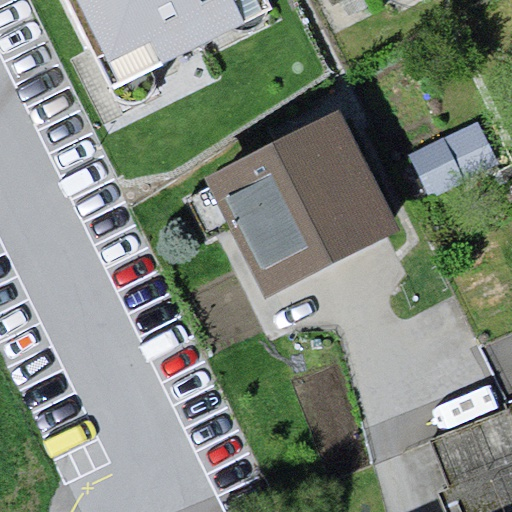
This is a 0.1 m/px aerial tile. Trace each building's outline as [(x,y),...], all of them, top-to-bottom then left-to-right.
[(65,0),(109,92),(265,12),(259,0),(65,0)] [(322,0),(335,25),(386,0),(322,0)] [(477,121),(405,154),(428,201),(498,171),(477,121)] [(212,192),(270,308),(401,243),(343,127),(212,192)] [(511,415),(447,442),(476,511),(505,511),(511,509),(511,415)]
